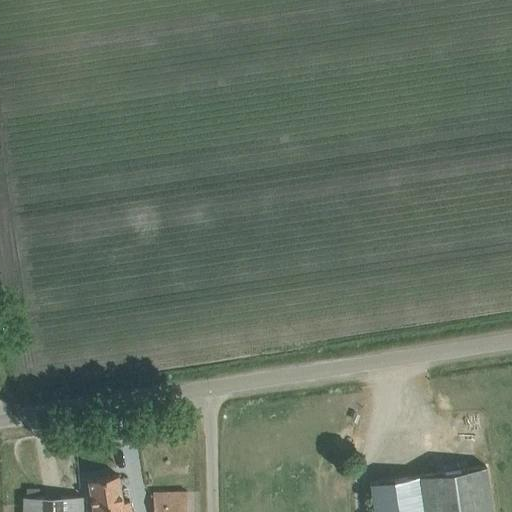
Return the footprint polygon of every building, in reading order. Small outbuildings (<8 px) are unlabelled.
[(485,466),(418,476),(423,511),(493,511),(486,466),(485,466)] [(123,501),(118,474),(88,479),(93,511),(131,511),(130,500),(123,501)] [(423,511),(418,476),(370,483),(373,511),(423,511)] [(187,511),(187,492),(154,493),(154,511),(187,511)] [(82,511),(82,496),(23,497),(23,511),(82,511)]
